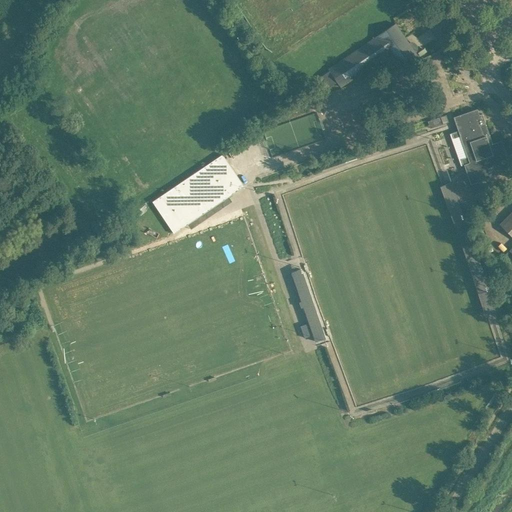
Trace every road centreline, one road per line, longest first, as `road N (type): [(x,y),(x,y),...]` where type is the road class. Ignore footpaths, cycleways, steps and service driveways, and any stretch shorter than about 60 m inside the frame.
road 1 (unclassified): [(444,511),(511,402)]
road 2 (unclassified): [(432,0),(511,100)]
